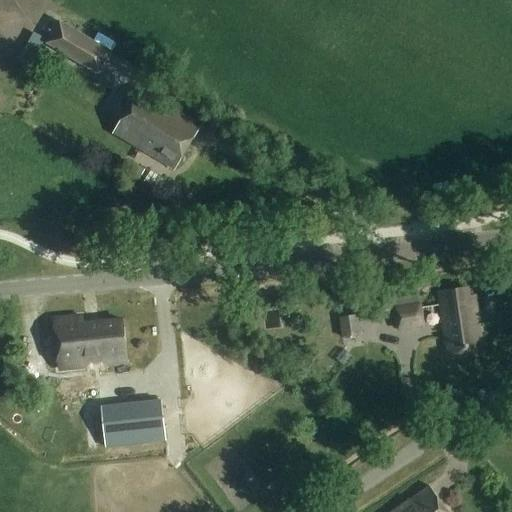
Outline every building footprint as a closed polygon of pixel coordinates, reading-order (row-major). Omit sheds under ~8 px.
[(113,53),(59,21),(46,43),(99,76),(113,53)] [(33,31),(23,49),(37,56),(46,39),(33,31)] [(177,173),(204,128),(143,91),(116,136),(177,173)] [(132,163),(126,174),(138,181),(144,170),(132,163)] [(468,296),(467,288),(439,292),(447,356),(482,351),(479,324),(472,325),(471,312),(478,311),(476,295),(468,296)] [(418,294),(375,302),(378,314),(394,311),(398,330),(424,326),(418,294)] [(83,323),(83,316),(55,318),(60,369),(127,363),(124,320),(83,323)] [(340,318),(342,338),(361,336),(359,316),(340,318)] [(102,407),(101,407),(101,408),(103,425),(103,427),(105,447),(152,442),(166,441),(162,401),(135,403),(102,407)] [(68,444),(82,448),(85,437),(70,434),(68,444)] [(450,473),(439,477),(446,493),(456,489),(450,473)] [(447,511),(430,487),(395,511),(447,511)]
